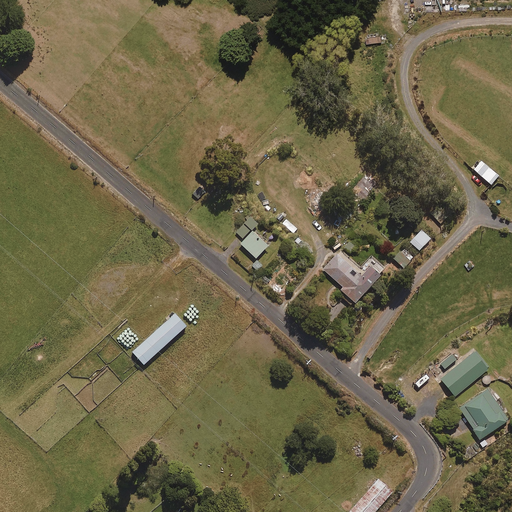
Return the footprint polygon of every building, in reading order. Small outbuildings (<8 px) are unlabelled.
[(482,160),(474,169),(491,185),(499,175),(482,160)] [(200,186),(193,193),(198,199),(205,191),(200,186)] [(250,217),(235,232),(242,239),(257,224),(250,217)] [(421,229),(410,242),(420,251),(431,238),(421,229)] [(252,231),(240,243),(257,259),(269,246),(252,231)] [(349,241),(344,248),(351,252),(355,246),(349,241)] [(400,251),(393,258),(404,269),(412,261),(411,260),(414,257),(405,249),(401,252),(400,251)] [(337,254),(323,269),(343,286),(340,290),(356,304),(381,275),(370,266),(362,275),(337,254)] [(257,260),(251,265),(257,271),(262,265),(257,260)] [(187,326),(175,313),(132,352),(144,365),(187,326)] [(476,351),(441,379),(455,397),(491,369),(476,351)] [(452,354),(440,364),(445,369),(457,359),(452,354)] [(488,388),(459,408),(481,441),(510,421),(488,388)] [(379,479),(349,511),(375,511),(394,492),(379,479)]
